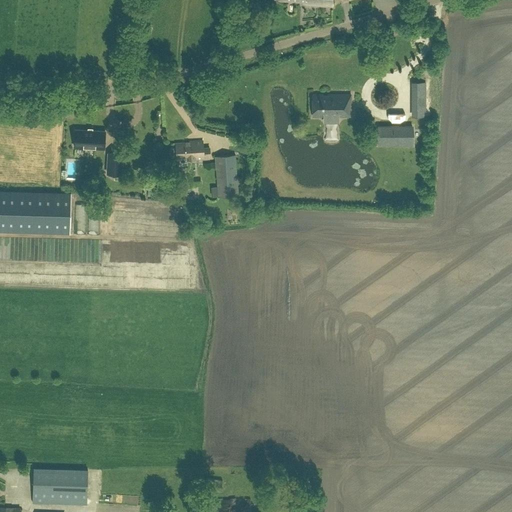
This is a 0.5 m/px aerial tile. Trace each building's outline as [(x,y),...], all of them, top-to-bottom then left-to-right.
[(291,10),(298,7),(295,1),(289,4),(291,10)] [(313,116),(350,116),(350,95),(313,95),(313,116)] [(426,104),(416,104),(416,115),(426,115),(426,104)] [(412,127),(378,127),(378,145),(412,145),(412,127)] [(75,129),(74,146),(104,148),(105,130),(75,129)] [(203,148),(202,140),(189,141),(189,142),(176,143),(176,148),(172,148),(170,150),(171,154),(172,156),(177,155),(177,163),(178,163),(178,157),(187,156),(187,159),(210,158),(209,147),(203,148)] [(122,154),(108,153),(106,173),(120,174),(122,154)] [(238,195),(234,154),(214,156),(217,197),(238,195)] [(71,193),(0,190),(0,231),(70,233),(71,193)] [(88,469),(33,468),(32,502),(87,504),(88,469)]
